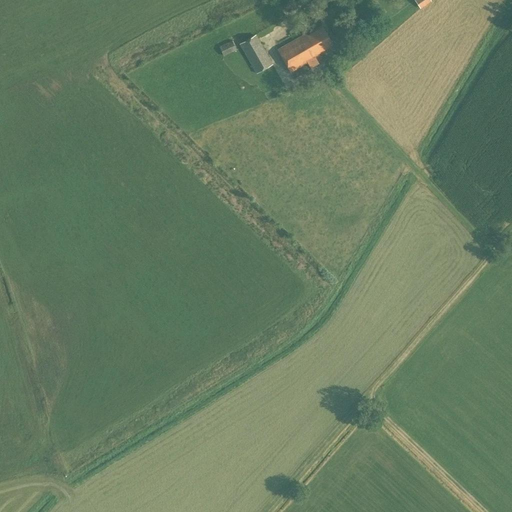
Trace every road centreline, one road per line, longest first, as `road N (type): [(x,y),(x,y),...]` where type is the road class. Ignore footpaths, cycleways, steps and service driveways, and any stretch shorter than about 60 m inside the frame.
road 1 (track): [(265,511),(492,254),(319,73),(290,82),(272,45),(312,0)]
road 2 (track): [(365,398),(483,511)]
